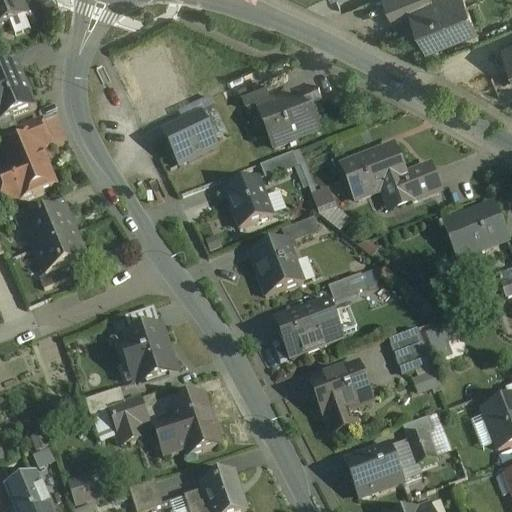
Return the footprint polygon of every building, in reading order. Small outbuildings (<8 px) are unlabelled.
[(0,0),(0,28),(9,25),(24,19),(28,17),(21,0),(0,0)] [(389,0),(395,14),(410,8),(420,4),(419,2),(424,0),(389,0)] [(424,0),(419,2),(420,4),(410,8),(426,47),(474,28),(462,0),(424,0)] [(24,19),(9,25),(15,38),(29,31),(24,19)] [(511,44),(502,48),(511,73),(511,44)] [(159,50),(129,65),(152,114),(183,99),(159,50)] [(1,74),(0,74),(0,126),(36,112),(17,67),(1,74)] [(264,85),(240,94),(247,112),(271,102),(264,85)] [(303,95),(271,109),(277,123),(264,128),(273,151),(318,133),(303,95)] [(161,136),(179,173),(219,153),(201,116),(161,136)] [(40,123),(8,136),(13,147),(33,139),(39,152),(50,147),(40,123)] [(13,147),(0,153),(8,172),(0,175),(0,204),(6,207),(7,208),(54,188),(39,152),(33,139),(13,147)] [(392,150),(342,170),(356,205),(381,195),(387,210),(410,201),(411,200),(405,186),(406,185),(404,179),(392,150)] [(291,157),(260,169),(265,182),(297,170),(291,157)] [(429,170),(404,179),(406,185),(405,186),(411,200),(410,201),(412,207),(440,196),(429,170)] [(257,183),(226,196),(240,233),(271,221),(257,183)] [(493,208),(442,228),(457,264),(507,244),(493,208)] [(34,210),(12,219),(18,232),(24,229),(23,229),(40,222),(34,210)] [(40,222),(23,229),(24,229),(34,255),(75,237),(64,211),(40,222)] [(313,221),(288,232),(293,245),(319,235),(313,221)] [(75,237),(34,255),(45,280),(61,274),(86,263),(75,237)] [(286,245),(250,259),(265,301),(302,287),(286,245)] [(66,285),(61,274),(45,280),(39,282),(44,294),(66,285)] [(360,279),(328,291),(333,304),(365,292),(360,279)] [(511,284),(502,288),(507,301),(511,298),(511,284)] [(327,305),(275,325),(290,364),(342,344),(327,305)] [(161,331),(123,344),(138,389),(176,376),(161,331)] [(431,370),(417,333),(391,342),(405,380),(431,370)] [(358,369),(310,387),(324,424),(324,423),(331,442),(354,433),(353,431),(348,432),(343,417),(371,406),(358,369)] [(120,394),(84,405),(90,420),(108,414),(125,408),(120,394)] [(204,401),(171,411),(176,424),(154,431),(164,461),(185,454),(188,460),(220,449),(204,401)] [(511,402),(509,403),(482,414),(498,454),(511,448),(511,402)] [(125,408),(108,414),(121,450),(145,442),(142,431),(147,429),(148,428),(140,403),(125,408)] [(428,421),(402,431),(406,444),(407,444),(425,437),(426,438),(433,435),(428,421)] [(407,444),(406,444),(416,470),(435,463),(426,438),(425,437),(407,444)] [(39,470),(56,464),(51,451),(34,457),(39,470)] [(388,451),(346,467),(360,503),(402,487),(388,451)] [(51,511),(36,476),(3,490),(12,511),(51,511)] [(244,511),(233,477),(199,489),(202,496),(204,502),(207,501),(210,511),(244,511)] [(154,485),(129,494),(134,511),(157,511),(163,510),(154,485)] [(90,490),(72,497),(77,510),(95,504),(90,490)] [(210,511),(207,501),(204,502),(202,496),(184,502),(187,511),(210,511)] [(470,511),(464,496),(438,506),(440,511),(470,511)]
